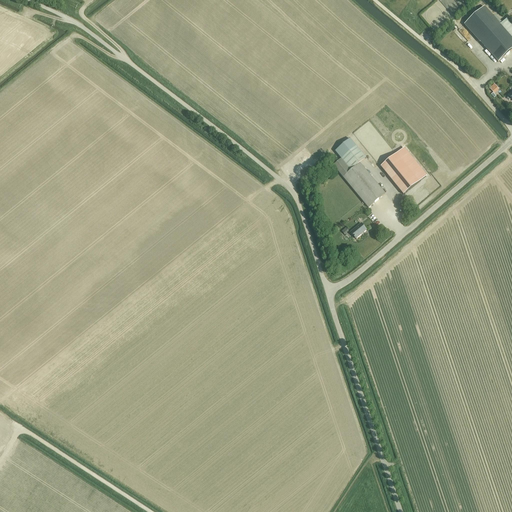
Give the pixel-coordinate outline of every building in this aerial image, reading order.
[(485,8),(465,25),(480,42),(498,63),(511,50),(511,24),(507,19),(502,23),(496,16),(493,18),(485,8)] [(494,85),(489,89),(493,93),(498,89),(494,85)] [(333,166),(342,178),(368,209),(385,194),(375,183),(359,164),(365,159),(356,147),(333,166)] [(404,148),(380,167),(403,195),(427,176),(404,148)] [(356,239),(366,230),(361,224),(351,233),(356,239)]
